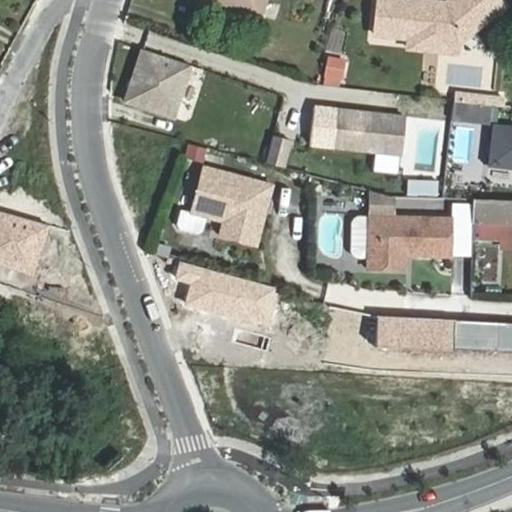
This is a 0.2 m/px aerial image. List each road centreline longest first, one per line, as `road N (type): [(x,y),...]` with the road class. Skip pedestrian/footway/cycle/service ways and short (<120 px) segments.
road 1 (residential): [(202,486),(90,161),(85,94),(105,0)]
road 2 (residential): [(0,119),(59,2),(76,0)]
